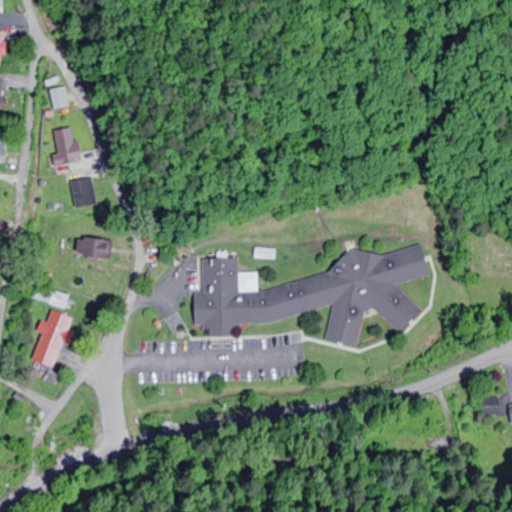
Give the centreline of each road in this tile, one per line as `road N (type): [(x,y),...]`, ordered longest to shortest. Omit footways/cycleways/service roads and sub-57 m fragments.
road 1 (secondary): [(0,511),(126,449),(404,393),(511,347)]
road 2 (residential): [(111,454),(110,356),(131,267),(129,233),(29,32)]
road 3 (residential): [(18,0),(29,50),(2,377),(57,411)]
road 4 (residential): [(31,491),(50,422),(112,336)]
